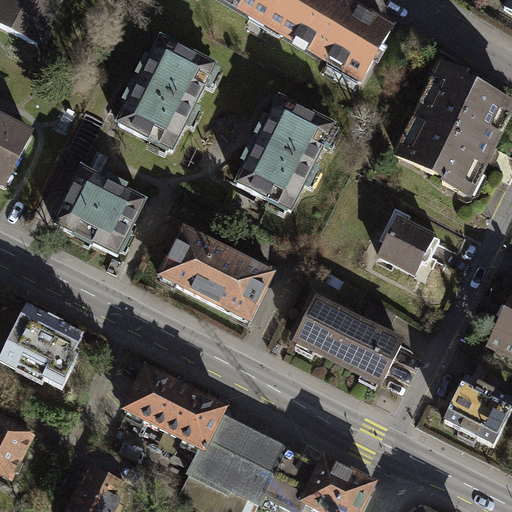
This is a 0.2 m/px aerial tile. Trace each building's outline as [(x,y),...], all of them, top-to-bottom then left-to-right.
[(0,0),(0,27),(40,48),(64,0),(0,0)] [(283,0),(227,0),(269,24),(283,0)] [(390,37),(327,0),(283,0),(269,24),(364,83),(390,37)] [(119,127),(173,157),(215,72),(161,43),(151,63),(146,61),(137,76),(141,80),(136,89),(132,89),(124,103),(127,108),(119,127)] [(473,203),(511,127),(511,105),(471,84),(472,81),(442,65),(393,159),(446,186),(445,189),(473,203)] [(238,185),(292,215),(334,130),(280,102),(271,121),(265,120),(256,135),(261,139),(256,147),(251,148),(243,162),(246,166),(238,185)] [(29,139),(0,124),(0,183),(5,186),(29,139)] [(145,205),(83,174),(57,226),(118,257),(145,205)] [(440,244),(399,223),(379,260),(414,278),(424,260),(430,263),(440,244)] [(184,232),(159,283),(249,327),(274,276),(184,232)] [(360,324),(386,338),(398,317),(372,300),(360,324)] [(386,338),(360,324),(317,302),(296,343),(382,387),(403,347),(386,338)] [(511,305),(492,347),(511,356),(511,305)] [(82,339),(24,311),(0,359),(0,360),(62,390),(76,362),(72,360),(82,339)] [(220,409),(143,371),(122,413),(199,451),(220,409)] [(444,424),(495,449),(511,414),(511,403),(465,380),(444,424)] [(227,412),(220,409),(199,451),(175,498),(202,511),(253,511),(261,498),(288,511),(297,511),(301,504),(319,468),(223,420),(227,412)] [(35,439),(0,421),(0,473),(14,481),(35,439)] [(319,468),(301,504),(317,511),(358,511),(372,486),(322,462),(319,468)] [(86,468),(63,511),(109,511),(122,487),(86,468)]
